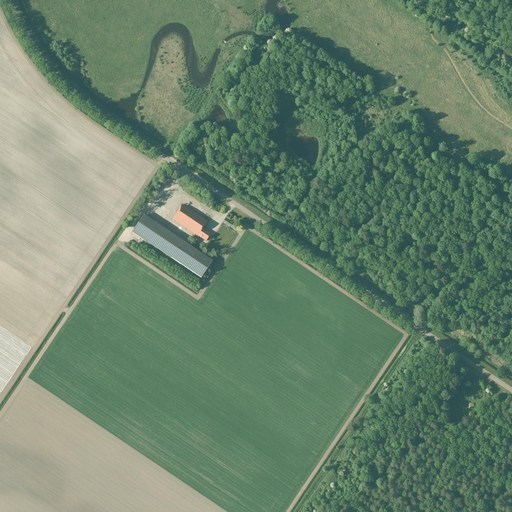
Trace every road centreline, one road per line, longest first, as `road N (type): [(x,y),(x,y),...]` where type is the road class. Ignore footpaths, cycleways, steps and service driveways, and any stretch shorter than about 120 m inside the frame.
road 1 (unclassified): [(511,391),(82,100),(33,46),(8,0)]
road 2 (track): [(186,0),(216,42),(250,53),(225,101),(257,162),(336,215),(403,278),(511,340)]
road 3 (track): [(299,511),(511,192)]
road 4 (track): [(327,208),(474,0)]
road 5 (track): [(173,162),(189,149),(286,217),(343,143)]
road 6 (track): [(503,385),(450,453),(426,511)]
